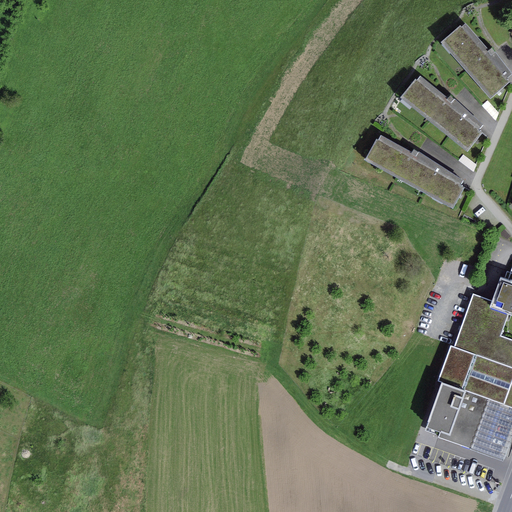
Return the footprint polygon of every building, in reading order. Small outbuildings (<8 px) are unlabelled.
[(461,25),(441,43),(491,97),(511,79),(461,25)] [(401,97),(464,150),(480,131),(417,78),(401,97)] [(360,156),(451,206),(462,186),(372,136),(360,156)] [(502,278),(494,301),(492,305),(510,312),(511,312),(511,269),(508,280),(502,278)] [(492,305),(494,301),(474,294),(455,348),(451,347),(439,381),(444,383),(489,399),(511,406),(511,341),(501,337),(510,312),(492,305)] [(489,399),(444,383),(428,428),(473,444),(489,399)]
